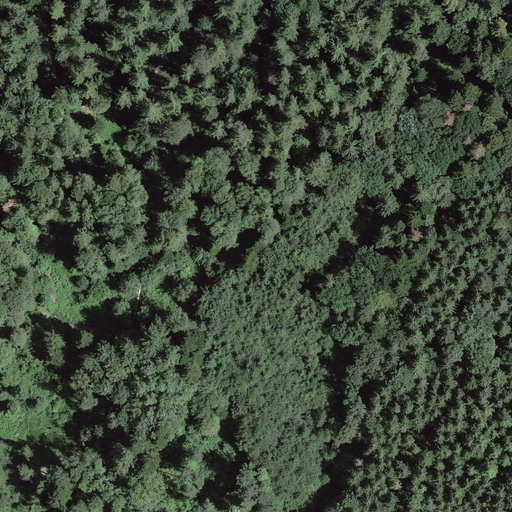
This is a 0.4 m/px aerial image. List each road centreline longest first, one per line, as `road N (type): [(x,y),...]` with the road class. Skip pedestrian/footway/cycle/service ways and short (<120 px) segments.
road 1 (track): [(393,511),(511,289)]
road 2 (track): [(0,313),(39,343),(145,511)]
